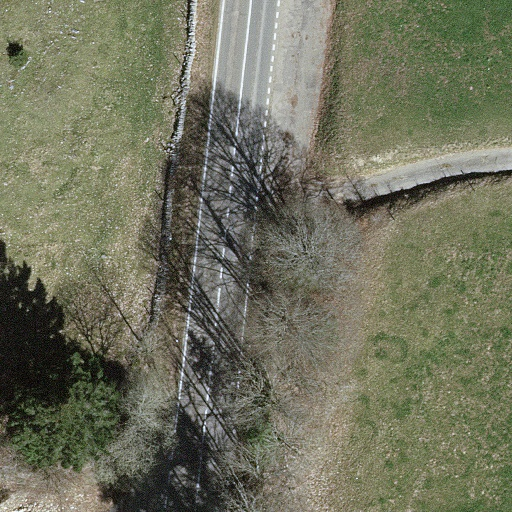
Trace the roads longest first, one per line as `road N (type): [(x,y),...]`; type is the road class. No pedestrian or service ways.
road 1 (secondary): [(200,511),(253,0)]
road 2 (track): [(228,212),(415,179),(511,172)]
